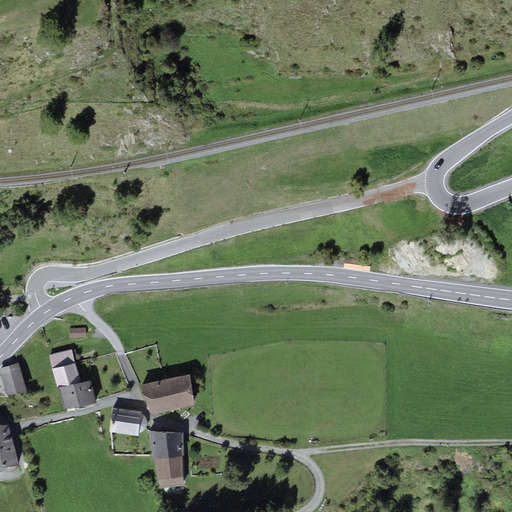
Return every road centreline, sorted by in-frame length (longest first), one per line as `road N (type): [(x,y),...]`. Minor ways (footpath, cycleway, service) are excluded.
road 1 (primary): [(511,298),(323,273),(170,279),(73,295)]
road 2 (residential): [(37,301),(35,284),(45,273),(96,271),(242,224),(430,180)]
road 3 (residential): [(73,295),(119,348),(153,418),(308,460),(317,494),(303,511)]
road 4 (track): [(298,454),(511,442)]
